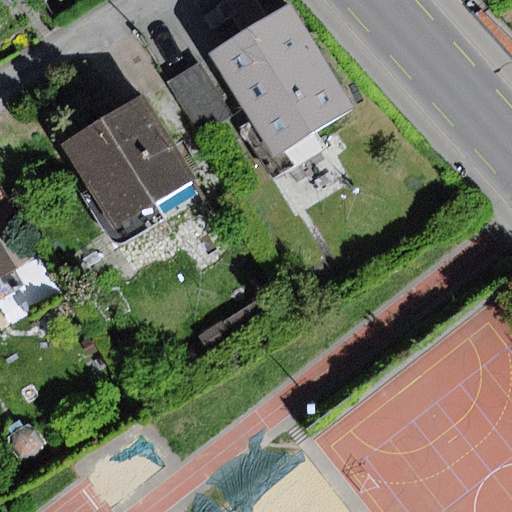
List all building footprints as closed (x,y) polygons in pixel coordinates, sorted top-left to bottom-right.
[(274,157),(358,109),(296,0),(294,0),(212,47),(274,157)] [(511,41),(481,11),(477,15),(511,54),(511,41)] [(205,126),(230,117),(209,59),(183,68),(205,126)] [(162,199),(170,214),(206,194),(147,91),(63,138),(113,226),(162,199)] [(0,278),(16,269),(0,242),(0,278)]
